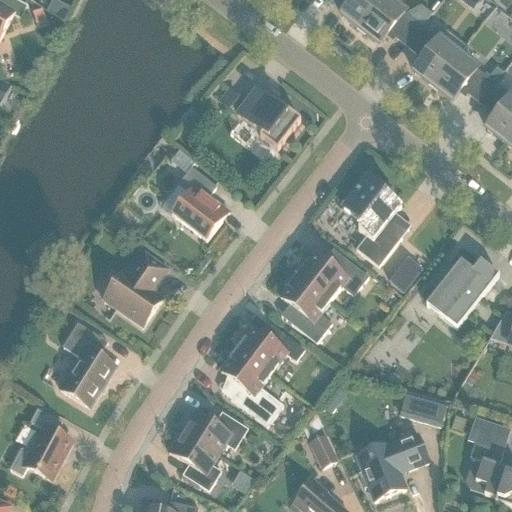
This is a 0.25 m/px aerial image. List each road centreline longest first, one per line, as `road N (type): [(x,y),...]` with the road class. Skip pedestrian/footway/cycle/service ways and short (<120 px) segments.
road 1 (residential): [(104,511),(133,436),(172,375),(369,117)]
road 2 (residential): [(369,117),(219,0)]
road 3 (residential): [(511,228),(369,117)]
